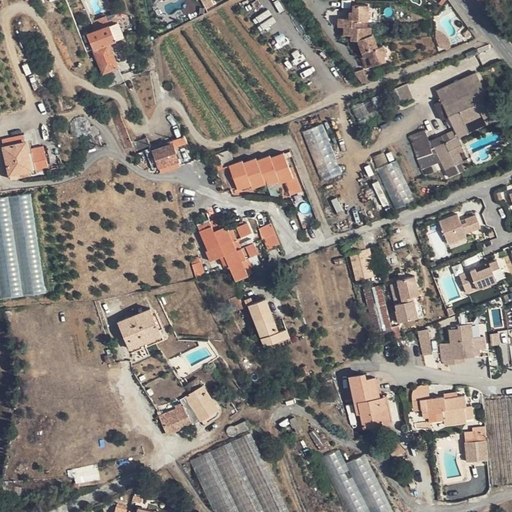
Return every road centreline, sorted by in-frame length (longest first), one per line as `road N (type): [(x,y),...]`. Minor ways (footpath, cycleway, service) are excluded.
road 1 (residential): [(481,186),(300,250),(273,210),(183,179),(142,174),(111,153),(61,180),(7,184),(0,172)]
road 2 (residential): [(60,511),(181,451)]
